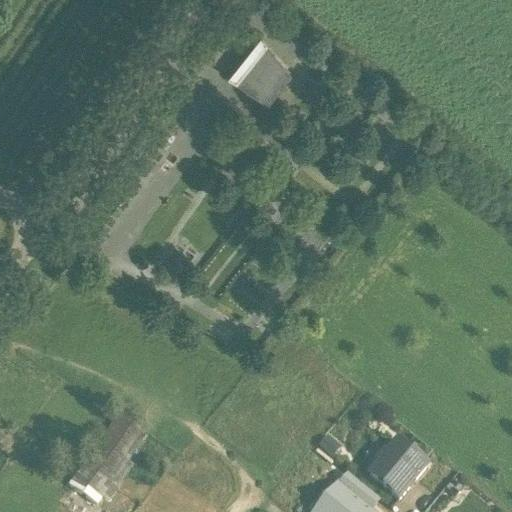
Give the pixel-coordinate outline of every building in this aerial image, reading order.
[(287,72),(262,45),(234,80),(250,89),(247,94),(259,101),(263,96),(266,98),(287,72)] [(119,416),(69,489),(96,508),(147,435),(119,416)] [(395,447),(369,477),(398,501),(423,471),(395,447)] [(370,511),(378,503),(352,481),(343,492),(365,511),(370,511)] [(365,511),(343,492),(338,488),(318,511),(365,511)]
